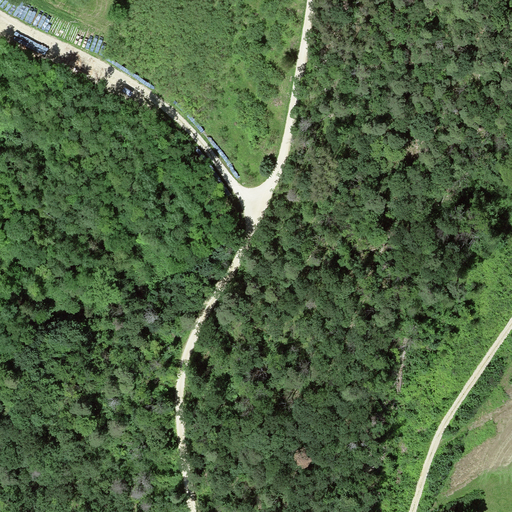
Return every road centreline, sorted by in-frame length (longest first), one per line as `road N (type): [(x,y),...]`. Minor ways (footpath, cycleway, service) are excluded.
road 1 (track): [(189,511),(177,431),(183,362),(198,317),(272,182),(306,0)]
road 2 (track): [(247,228),(203,140),(163,105),(0,9)]
road 3 (track): [(410,511),(429,444),(511,321)]
